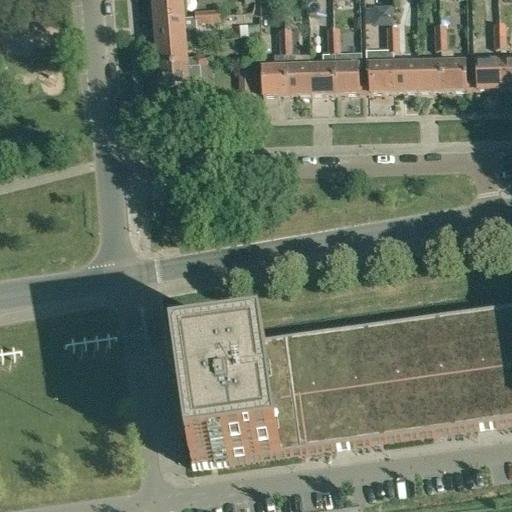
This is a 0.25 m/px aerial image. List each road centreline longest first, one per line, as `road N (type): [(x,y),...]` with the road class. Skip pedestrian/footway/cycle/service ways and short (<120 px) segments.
road 1 (residential): [(489,217),(484,165),(108,176)]
road 2 (tertiary): [(119,277),(489,217)]
road 3 (residential): [(108,176),(92,0)]
road 4 (tertiary): [(0,299),(119,277)]
